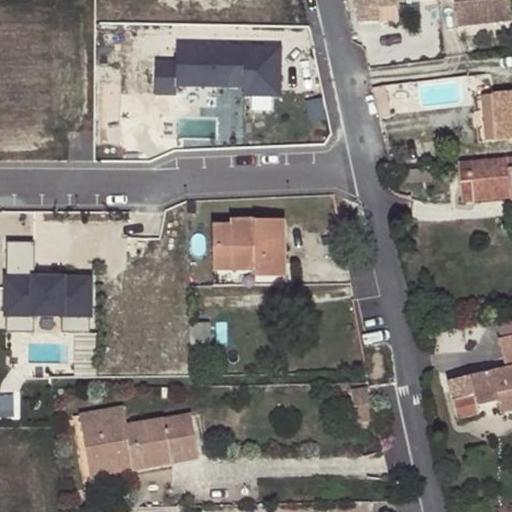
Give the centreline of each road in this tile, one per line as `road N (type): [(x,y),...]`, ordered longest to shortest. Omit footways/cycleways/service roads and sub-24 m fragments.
road 1 (residential): [(372,172),(212,172),(147,186),(0,185)]
road 2 (residential): [(432,450),(372,172)]
road 3 (residential): [(432,450),(186,471)]
road 4 (residential): [(372,172),(333,0)]
